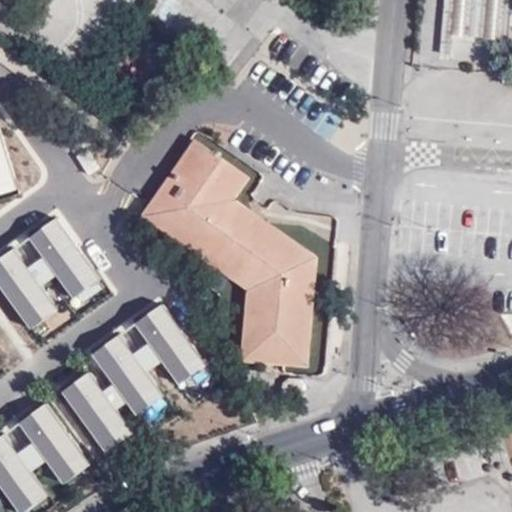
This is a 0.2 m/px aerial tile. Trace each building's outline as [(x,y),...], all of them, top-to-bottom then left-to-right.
[(443,0),(439,53),(449,54),(451,35),(506,39),(509,0),(443,0)] [(0,195),(19,190),(0,126),(0,195)] [(149,214),(199,249),(206,240),(255,274),(252,287),(249,357),(311,361),(317,256),(270,254),(271,246),(263,239),(264,230),(251,220),(244,220),(228,207),(234,198),(250,175),(200,140),(149,214)] [(78,156),(89,174),(100,168),(88,150),(78,156)] [(317,256),(234,198),(228,207),(244,220),(251,220),(264,230),(263,239),(271,246),(270,254),(317,256)] [(31,238),(75,297),(102,278),(58,218),(31,238)] [(206,240),(199,249),(252,287),(255,274),(206,240)] [(0,260),(0,283),(33,329),(60,309),(16,249),(0,260)] [(137,324),(181,384),(208,365),(164,304),(137,324)] [(94,354),(138,415),(165,395),(122,335),(94,354)] [(64,392),(107,452),(135,433),(92,372),(64,392)] [(282,389),(277,378),(265,384),(269,394),(282,389)] [(21,423),(65,484),(92,464),(48,404),(21,423)] [(6,435),(0,438),(0,483),(20,511),(25,511),(49,495),(6,435)]
